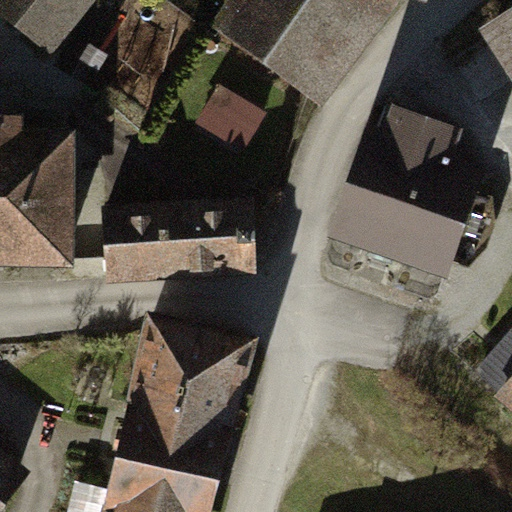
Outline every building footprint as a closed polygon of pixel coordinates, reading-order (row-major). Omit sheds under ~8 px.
[(0,0),(0,13),(47,52),(89,0),(0,0)] [(402,0),(235,0),(212,33),(323,112),(402,0)] [(511,11),(483,28),(511,78),(511,11)] [(495,171),(373,139),(342,255),(464,287),(495,171)] [(71,142),(0,142),(0,281),(73,280),(71,142)] [(245,175),(94,186),(101,281),(252,270),(245,175)] [(205,511),(252,330),(158,306),(105,511),(205,511)] [(511,376),(494,397),(511,412),(511,376)] [(0,509),(28,471),(0,450),(0,509)]
